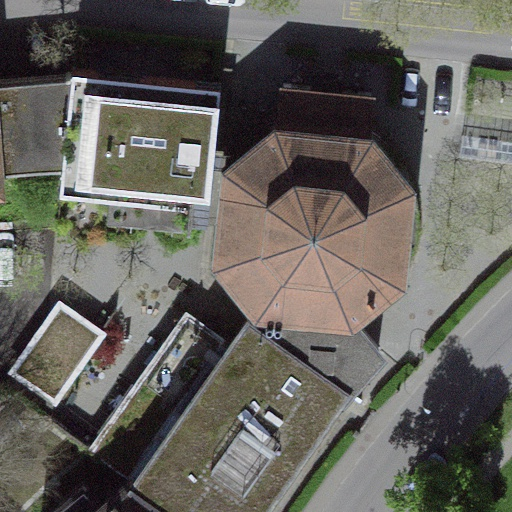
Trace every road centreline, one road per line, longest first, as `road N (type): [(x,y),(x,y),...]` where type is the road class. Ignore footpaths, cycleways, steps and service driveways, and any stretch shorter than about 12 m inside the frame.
road 1 (residential): [(107,0),(511,40)]
road 2 (residential): [(511,335),(365,511)]
